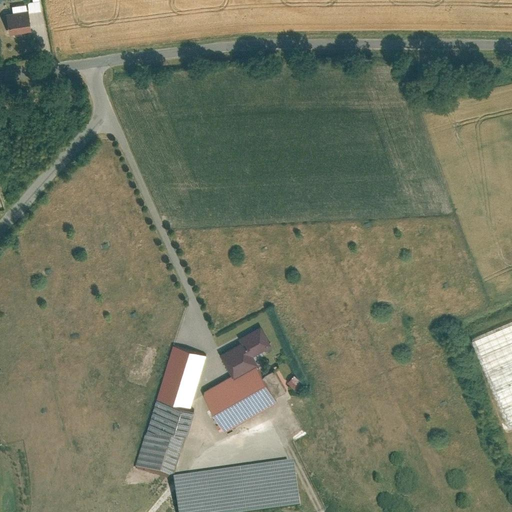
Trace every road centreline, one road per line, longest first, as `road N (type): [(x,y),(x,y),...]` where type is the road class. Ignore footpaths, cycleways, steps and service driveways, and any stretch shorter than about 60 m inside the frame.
road 1 (tertiary): [(87,64),(248,47),(511,47)]
road 2 (unclassified): [(205,341),(87,64)]
